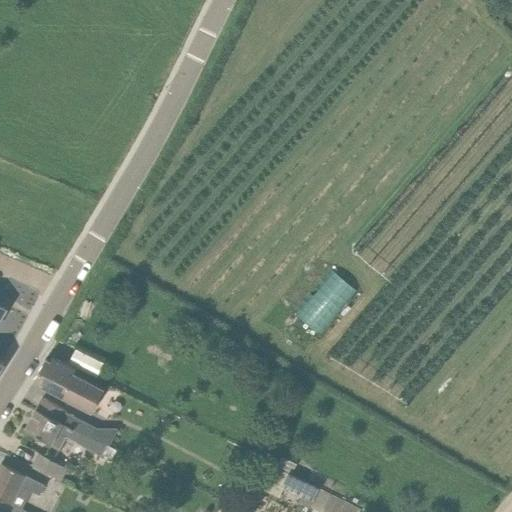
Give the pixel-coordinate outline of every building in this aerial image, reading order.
[(411,407),(511,283),(511,67),(509,66),(359,249),(393,276),(336,346),(411,407)] [(299,310),(323,332),(361,289),(337,268),(299,310)] [(97,374),(104,360),(79,347),(71,360),(97,374)] [(54,357),(51,362),(46,360),(34,383),(63,398),(75,374),(73,373),(75,369),(54,357)] [(105,390),(75,374),(63,398),(93,413),(105,390)] [(38,410),(53,418),(58,406),(44,399),(37,410),(38,410)] [(53,418),(99,442),(108,446),(113,436),(64,412),(65,410),(58,406),(53,418)] [(99,442),(53,418),(38,410),(37,410),(26,431),(51,445),(51,444),(59,448),(65,437),(77,442),(94,452),(94,451),(111,460),(116,450),(108,446),(99,442)] [(38,453),(31,465),(60,481),(67,469),(38,453)] [(0,466),(0,499),(12,506),(21,488),(39,497),(45,487),(1,464),(0,466)] [(318,490),(319,488),(287,472),(286,474),(274,468),(263,490),(279,498),(284,488),(303,497),(299,504),(316,511),(361,511),(362,511),(318,490)]
